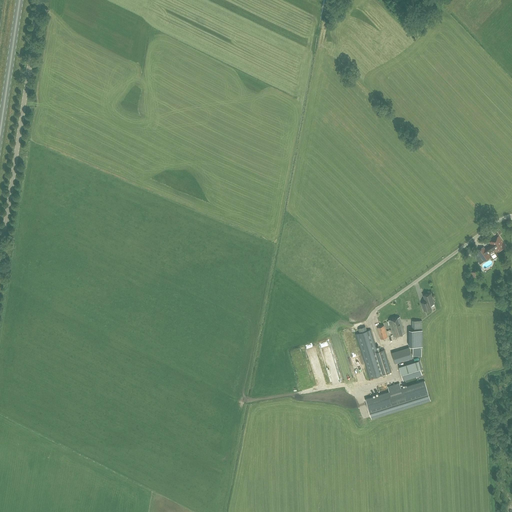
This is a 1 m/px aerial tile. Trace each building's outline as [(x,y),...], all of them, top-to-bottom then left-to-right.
[(488,254),(494,250),(496,252),(505,247),(499,236),(490,242),(491,245),(485,249),(488,254)] [(477,252),(484,261),(490,256),(488,254),(485,249),(483,247),(477,252)] [(431,293),(424,295),(425,302),(421,303),(424,311),(431,308),(430,304),(434,303),(431,293)] [(405,334),(400,317),(388,320),(393,337),(405,334)] [(412,330),(410,330),(410,346),(422,346),(422,321),(412,321),(412,330)] [(387,337),(384,325),(377,327),(381,339),(387,337)] [(371,330),(366,331),(365,327),(359,329),(358,329),(359,332),(360,331),(360,333),(356,334),(370,379),(392,372),(385,349),(378,352),(371,330)] [(413,358),(409,347),(391,352),(395,364),(413,358)] [(298,370),(306,368),(305,363),(303,364),(302,361),(300,362),(300,360),(296,362),(298,370)] [(404,380),(423,374),(419,361),(400,367),(404,380)] [(431,400),(426,381),(402,389),(400,383),(389,387),(390,392),(367,400),(372,418),(431,400)]
